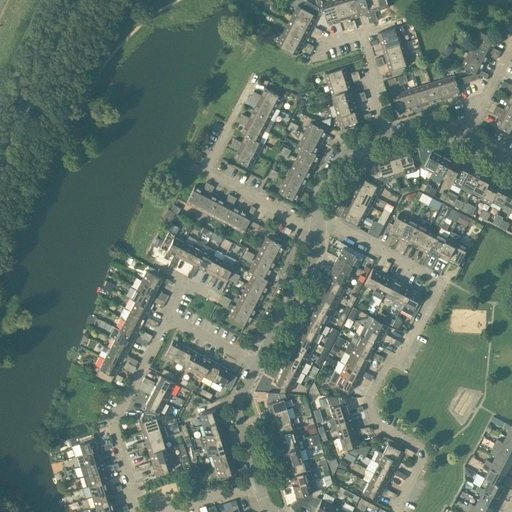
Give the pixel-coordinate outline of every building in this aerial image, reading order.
[(298,5),(293,15),(312,25),(318,15),(320,15),(318,6),(306,0),(302,7),(298,5)] [(321,0),(316,2),(318,6),(320,15),(325,13),(329,25),(340,22),(333,0),(322,4),(321,0)] [(334,0),(333,0),(340,22),(350,19),(344,0),(334,0)] [(355,0),(344,0),(350,19),(361,15),(355,0)] [(355,0),(361,15),(371,12),(367,0),(355,0)] [(367,0),(371,12),(382,9),(381,8),(388,6),(386,0),(367,0)] [(288,25),(307,35),(312,25),(293,15),(288,25)] [(288,25),(283,34),(302,45),(307,35),(288,25)] [(402,26),(399,27),(378,33),(383,49),(404,43),(401,32),(404,31),(402,26)] [(480,30),(474,42),(491,51),(497,39),(480,30)] [(302,45),(283,34),(277,44),(297,55),(302,45)] [(485,62),(491,51),(474,42),(468,53),(480,59),(485,62)] [(383,49),(386,59),(408,53),(404,43),(383,49)] [(408,53),(386,59),(390,70),(411,64),(408,53)] [(480,59),(468,53),(462,65),(474,71),(479,74),(481,70),(485,62),(480,59)] [(328,84),(350,78),(346,67),(325,74),(328,84)] [(455,75),(442,79),(448,98),(461,94),(458,85),(456,79),(455,75)] [(328,84),(331,95),(353,88),(350,78),(328,84)] [(442,79),(430,83),(436,102),(448,98),(442,79)] [(418,87),(424,105),(436,102),(430,83),(418,87)] [(262,95),(260,99),(277,108),(283,96),(285,98),(288,92),(286,91),(280,88),(277,93),(266,87),(262,95)] [(418,87),(406,91),(412,109),(424,105),(418,87)] [(356,98),(353,88),(331,95),(334,105),(356,98)] [(412,109),(406,91),(394,94),(399,113),(412,109)] [(334,105),(338,115),(359,109),(356,98),(334,105)] [(258,103),(254,110),(271,119),(275,121),(280,110),(277,108),(260,99),(258,103)] [(511,103),(508,102),(502,113),(511,117),(511,103)] [(359,109),(338,115),(341,126),(362,119),(359,109)] [(250,118),(248,121),(265,130),(271,119),(254,110),(250,118)] [(320,120),(317,111),(308,114),(320,120)] [(511,132),(511,117),(502,113),(496,124),(511,132)] [(312,118),(304,133),(322,142),(329,127),(312,118)] [(246,125),(242,133),(246,135),(259,142),(259,141),(265,130),(248,121),(246,125)] [(298,145),(303,147),(316,153),(322,142),(304,133),(298,145)] [(242,142),(240,146),(257,155),(264,144),(259,141),(259,142),(246,135),(242,142)] [(278,152),(281,146),(276,143),(273,149),(278,152)] [(426,145),(418,147),(421,155),(420,156),(428,159),(423,168),(433,173),(444,153),(433,148),(433,149),(426,145)] [(238,150),(234,158),(251,167),(257,155),(240,146),(238,150)] [(320,155),(316,153),(303,147),(297,158),(314,167),(320,155)] [(410,149),(399,152),(406,174),(417,170),(420,169),(420,160),(420,155),(418,147),(410,150),(410,149)] [(399,152),(389,155),(396,177),(406,174),(399,152)] [(453,158),(444,153),(433,173),(443,178),(453,158)] [(367,162),(368,165),(378,178),(383,184),(389,180),(389,179),(396,177),(389,155),(367,162)] [(297,158),(291,169),(308,178),(314,167),(297,158)] [(463,163),(453,158),(443,178),(452,183),(463,163)] [(452,183),(462,188),(472,168),(463,163),(452,183)] [(375,183),(378,178),(368,165),(356,187),(375,196),(380,186),(375,183)] [(285,180),(302,189),(308,178),(291,169),(289,168),(287,174),(288,174),(285,180)] [(482,173),(472,168),(462,188),(471,193),(482,173)] [(471,193),(481,198),(491,178),(482,173),(471,193)] [(491,204),(492,202),(492,201),(501,184),(501,183),(491,178),(481,198),(491,204)] [(296,201),(302,189),(285,180),(279,192),(296,201)] [(502,181),(501,183),(501,184),(492,201),(492,202),(501,206),(511,186),(502,181)] [(401,193),(410,190),(409,185),(400,188),(401,193)] [(195,186),(186,203),(198,209),(206,192),(202,190),(195,186)] [(501,206),(511,211),(511,209),(511,186),(501,206)] [(356,187),(351,196),(369,206),(375,196),(356,187)] [(206,192),(198,209),(209,215),(217,197),(210,194),(206,192)] [(432,198),(429,196),(423,193),(420,199),(429,204),(432,198)] [(455,201),(449,198),(450,195),(447,193),(443,200),(453,205),(455,201)] [(351,196),(346,206),(364,215),(369,206),(351,196)] [(217,197),(209,215),(220,221),(229,203),(225,201),(217,197)] [(438,209),(442,203),(432,198),(429,204),(438,209)] [(466,204),(459,200),(456,207),(462,210),(466,204)] [(229,203),(220,221),(231,226),(240,209),(232,205),(229,203)] [(174,204),(171,210),(178,213),(181,208),(174,204)] [(451,208),(445,204),(441,211),(448,214),(451,208)] [(364,215),(346,206),(341,216),(359,225),(364,215)] [(161,221),(168,225),(175,212),(171,210),(168,208),(161,221)] [(460,213),(452,208),(448,215),(457,219),(460,213)] [(240,209),(231,226),(242,232),(249,219),(251,215),(248,213),(240,209)] [(399,238),(410,218),(400,213),(389,233),(399,238)] [(457,221),(467,226),(467,225),(471,218),(461,213),(457,221)] [(377,222),(384,225),(387,220),(380,216),(377,222)] [(399,238),(409,243),(419,223),(410,218),(399,238)] [(438,233),(428,253),(438,258),(439,256),(438,256),(448,238),(447,238),(448,236),(451,231),(447,229),(450,223),(445,220),(438,233)] [(375,221),(368,233),(377,238),(384,225),(377,222),(375,221)] [(419,223),(409,243),(418,248),(429,228),(419,223)] [(286,226),(283,231),(289,235),(291,229),(286,226)] [(418,248),(428,253),(438,233),(429,228),(418,248)] [(448,238),(438,256),(439,256),(448,261),(458,241),(462,235),(452,230),(451,231),(448,236),(447,238),(448,238)] [(168,231),(160,247),(176,255),(185,240),(168,231)] [(261,248),(278,257),(284,245),(267,236),(261,248)] [(223,237),(219,245),(224,248),(228,240),(223,237)] [(176,255),(186,260),(194,245),(185,240),(176,255)] [(197,240),(194,245),(186,260),(195,265),(206,245),(197,240)] [(458,241),(448,261),(458,266),(468,246),(458,241)] [(343,247),(337,257),(353,265),(357,267),(364,254),(344,244),(343,247)] [(206,245),(195,265),(205,270),(213,255),(216,250),(206,245)] [(261,248),(255,259),(272,268),(278,257),(261,248)] [(217,250),(215,254),(233,262),(235,258),(217,250)] [(223,260),(213,255),(205,270),(215,275),(223,260)] [(337,257),(332,266),(348,275),(353,265),(337,257)] [(249,271),(253,273),(266,279),(272,268),(255,259),(249,271)] [(233,265),(223,260),(215,275),(224,280),(226,278),(229,279),(231,275),(233,271),(230,270),(233,265)] [(146,270),(141,280),(157,288),(162,278),(157,275),(159,271),(150,266),(148,271),(146,270)] [(348,275),(332,266),(327,276),(330,278),(331,278),(343,284),(346,286),(347,286),(352,277),(348,275)] [(383,273),(373,268),(364,284),(374,289),(383,273)] [(271,281),(266,279),(253,273),(247,284),(264,293),(271,281)] [(381,299),(384,294),(392,278),(383,273),(374,289),(372,294),(381,299)] [(346,286),(343,284),(331,278),(330,278),(326,287),(341,295),(346,286)] [(402,284),(392,278),(384,294),(393,299),(402,284)] [(105,279),(103,284),(106,285),(112,289),(114,285),(107,281),(105,279)] [(152,297),(157,288),(141,280),(136,289),(152,297)] [(360,287),(362,282),(358,280),(353,289),(357,292),(360,287)] [(241,295),(258,304),(264,293),(247,284),(241,295)] [(393,299),(390,305),(400,310),(400,309),(411,289),(402,284),(393,299)] [(326,287),(321,297),(336,305),(341,295),(326,287)] [(152,297),(136,289),(131,299),(134,301),(134,300),(147,307),(150,308),(153,303),(150,302),(152,297)] [(411,289),(400,309),(414,317),(423,300),(419,298),(421,294),(411,289)] [(241,295),(235,306),(253,315),(258,304),(241,295)] [(321,297),(316,306),(331,314),(336,305),(321,297)] [(129,310),(145,318),(150,308),(147,307),(134,300),(134,301),(129,310)] [(253,315),(235,306),(229,318),(246,327),(253,315)] [(326,324),(331,314),(316,306),(311,316),(326,324)] [(129,310),(124,320),(140,328),(145,318),(129,310)] [(302,324),(318,332),(321,334),(326,324),(311,316),(307,314),(302,324)] [(389,326),(373,317),(368,315),(362,324),(363,325),(368,327),(383,335),(389,326)] [(124,320),(119,329),(135,337),(140,328),(124,320)] [(318,332),(302,324),(297,334),(300,335),(313,341),(318,332)] [(378,345),(383,335),(368,327),(363,325),(358,334),(363,337),(375,343),(375,344),(378,345)] [(327,337),(334,340),(338,331),(332,328),(327,337)] [(119,329),(114,339),(130,347),(135,337),(119,329)] [(370,353),(375,344),(375,343),(363,337),(358,334),(354,332),(352,337),(357,340),(354,345),(370,353)] [(316,343),(313,341),(300,335),(295,345),(311,353),(316,343)] [(322,346),(329,349),(334,340),(327,337),(322,346)] [(125,357),(130,347),(114,339),(109,348),(125,357)] [(175,360),(183,345),(173,340),(165,355),(175,360)] [(352,349),(349,354),(365,363),(370,353),(354,345),(349,342),(347,347),(352,349)] [(175,360),(184,365),(192,350),(183,345),(175,360)] [(311,353),(295,345),(290,354),(306,362),(311,353)] [(107,352),(104,358),(120,366),(125,357),(109,348),(105,346),(103,350),(107,352)] [(194,371),(202,355),(192,350),(184,365),(194,371)] [(290,354),(285,364),(301,372),(306,362),(290,354)] [(349,354),(344,364),(360,372),(365,363),(349,354)] [(203,375),(211,360),(202,355),(194,371),(192,373),(196,375),(198,372),(203,375)] [(327,357),(323,364),(329,367),(333,360),(327,357)] [(111,381),(114,376),(115,376),(120,366),(104,358),(96,373),(111,381)] [(213,381),(221,365),(211,360),(203,375),(213,381)] [(339,361),(334,371),(339,373),(355,382),(360,372),(344,364),(339,361)] [(296,381),(301,372),(285,364),(280,373),(296,381)] [(221,365),(213,381),(223,386),(230,389),(237,377),(229,373),(231,370),(221,365)] [(338,394),(346,396),(349,391),(350,391),(355,382),(339,373),(334,371),(329,380),(342,387),(338,394)] [(282,387),(279,393),(284,393),(286,389),(291,391),(296,381),(280,373),(275,383),(282,387)] [(160,375),(155,385),(171,393),(176,384),(160,375)] [(155,385),(150,395),(166,403),(171,393),(155,385)] [(286,398),(284,393),(279,393),(267,392),(267,402),(268,403),(266,403),(270,414),(287,409),(283,398),(286,398)] [(307,395),(310,403),(317,393),(308,393),(307,395)] [(327,397),(319,400),(321,408),(329,405),(333,417),(350,412),(346,402),(348,401),(346,396),(338,394),(326,394),(327,397)] [(145,404),(147,405),(143,413),(154,414),(158,415),(160,412),(161,413),(166,403),(150,395),(145,404)] [(308,402),(303,404),(305,409),(306,409),(305,411),(306,414),(311,413),(309,408),(308,402)] [(198,414),(202,425),(219,419),(215,409),(198,414)] [(287,409),(270,414),(273,425),(277,424),(277,423),(290,419),(287,409)] [(333,417),(336,428),(353,422),(350,412),(333,417)] [(156,417),(155,417),(154,414),(143,413),(140,419),(141,421),(139,422),(142,433),(159,427),(156,417)] [(293,418),(290,419),(277,423),(277,424),(280,434),(297,428),(293,418)] [(202,436),(222,430),(219,419),(202,425),(199,426),(202,436)] [(336,428),(339,438),(356,433),(353,422),(336,428)] [(308,425),(311,433),(316,431),(314,423),(308,425)] [(164,426),(159,427),(142,433),(145,443),(162,437),(168,436),(164,426)] [(297,428),(280,434),(283,444),(296,440),(300,439),(303,438),(304,438),(301,427),(297,428)] [(202,447),(205,446),(225,440),(222,430),(202,436),(199,437),(202,447)] [(78,435),(69,438),(71,446),(74,457),(76,456),(82,454),(99,449),(96,438),(94,439),(92,431),(78,435)] [(356,433),(339,438),(342,449),(359,443),(356,433)] [(307,437),(310,446),(320,443),(317,434),(307,437)] [(511,451),(511,438),(506,436),(503,442),(497,439),(495,443),(511,451)] [(145,443),(149,453),(166,448),(162,437),(145,443)] [(283,444),(279,445),(283,455),(300,450),(306,448),(303,438),(300,439),(296,440),(283,444)] [(390,439),(383,453),(399,461),(404,451),(400,450),(402,445),(390,439)] [(228,450),(225,440),(205,446),(208,457),(228,450)] [(50,452),(60,449),(57,442),(48,445),(50,452)] [(510,463),(511,460),(511,451),(495,443),(493,447),(499,450),(496,456),(510,463)] [(149,453),(152,464),(174,457),(172,452),(167,453),(166,448),(149,453)] [(102,459),(99,449),(82,454),(76,456),(79,466),(86,464),(102,459)] [(211,467),(215,466),(232,461),(228,450),(208,457),(211,467)] [(283,455),(286,466),(303,460),(300,450),(283,455)] [(344,457),(352,462),(357,452),(353,450),(347,451),(344,457)] [(373,460),(394,471),(399,461),(383,453),(378,451),(373,460)] [(487,459),(485,463),(505,474),(510,463),(496,456),(493,462),(487,459)] [(174,457),(152,464),(155,474),(172,469),(170,463),(176,462),(174,457)] [(328,461),(332,475),(338,464),(336,458),(328,461)] [(79,466),(83,477),(106,469),(102,459),(86,464),(79,466)] [(371,459),(366,469),(373,472),(388,480),(394,471),(373,460),(371,459)] [(286,466),(289,476),(306,471),(303,460),(286,466)] [(232,461),(215,466),(218,477),(225,474),(235,471),(232,461)] [(344,469),(347,464),(342,461),(339,466),(344,469)] [(500,484),(505,474),(485,463),(483,467),(488,470),(485,476),(489,479),(490,478),(500,484)] [(473,471),(464,466),(465,473),(470,476),(473,471)] [(88,486),(92,485),(105,481),(109,480),(106,469),(83,477),(86,487),(89,486),(88,486)] [(310,469),(306,471),(289,476),(292,486),(309,481),(313,480),(310,469)] [(373,472),(368,482),(383,490),(388,480),(373,472)] [(480,484),(479,486),(499,496),(504,486),(500,484),(490,478),(489,479),(485,476),(482,482),(481,482),(480,484)] [(292,486),(296,497),(302,508),(317,496),(322,492),(321,489),(318,490),(315,479),(313,480),(309,481),(292,486)] [(109,491),(105,481),(92,485),(88,486),(89,486),(92,496),(109,491)] [(383,490),(368,482),(363,492),(378,500),(383,490)] [(499,496),(479,486),(477,488),(476,490),(482,493),(479,499),(493,506),(499,496)] [(109,491),(92,496),(95,507),(112,501),(109,491)] [(322,498),(321,499),(317,496),(302,508),(310,511),(326,511),(332,503),(322,498)] [(367,506),(369,502),(364,499),(361,504),(359,508),(364,511),(367,506)] [(470,502),(468,506),(478,511),(490,511),(493,506),(479,499),(476,505),(470,502)] [(90,511),(114,511),(115,511),(112,501),(95,507),(89,509),(90,511)] [(341,508),(339,511),(351,511),(354,507),(345,502),(341,508)] [(339,511),(341,508),(332,503),(326,511),(339,511)] [(478,511),(468,506),(462,503),(461,506),(467,509),(466,510),(469,511),(478,511)]
